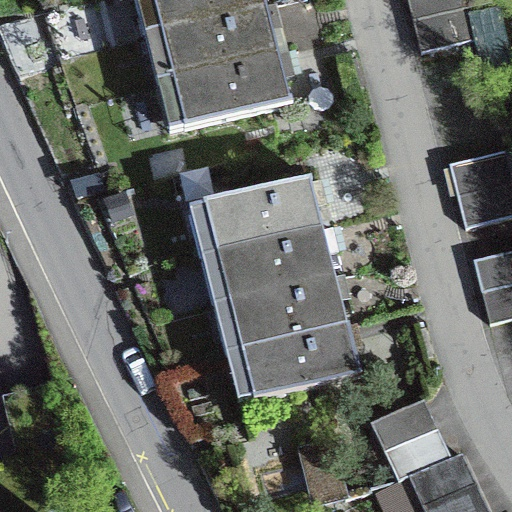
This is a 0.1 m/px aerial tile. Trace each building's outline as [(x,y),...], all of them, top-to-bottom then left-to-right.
[(263,0),(134,0),(144,38),(265,7),(263,0)] [(468,0),(407,0),(413,22),(471,8),(468,0)] [(157,87),(278,57),(265,7),(144,38),(157,87)] [(478,38),(471,8),(413,22),(420,52),(478,38)] [(278,57),(157,87),(171,143),(292,112),(278,57)] [(511,176),(506,154),(449,168),(456,198),(511,184),(511,176)] [(218,256),(321,229),(309,183),(205,210),(218,256)] [(511,215),(511,184),(456,198),(463,228),(511,215)] [(511,221),(472,227),(476,255),(511,249),(511,221)] [(321,229),(218,256),(230,302),(334,275),(321,229)] [(511,254),(471,265),(479,295),(511,286),(511,254)] [(252,351),(348,326),(334,275),(230,302),(207,308),(220,359),(252,351)] [(511,318),(511,286),(479,295),(486,325),(511,318)] [(348,326),(252,351),(264,397),(360,373),(348,326)] [(0,511),(59,511),(64,507),(74,458),(57,386),(2,394),(15,442),(0,469),(0,511)] [(427,404),(369,429),(380,454),(438,429),(427,404)] [(452,460),(438,429),(380,454),(394,485),(408,479),(452,460)] [(452,460),(408,479),(422,509),(475,483),(463,454),(452,460)] [(489,511),(475,483),(422,509),(423,511),(489,511)]
